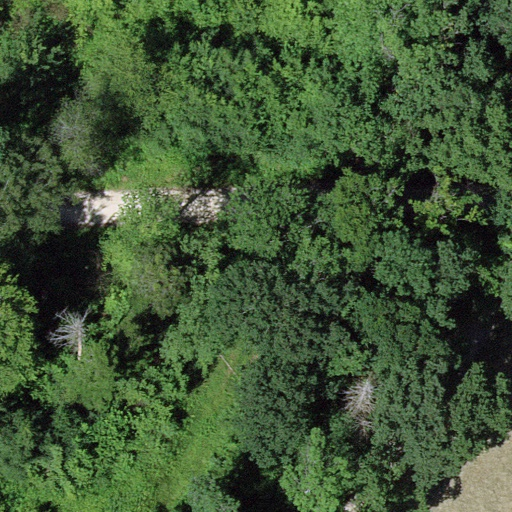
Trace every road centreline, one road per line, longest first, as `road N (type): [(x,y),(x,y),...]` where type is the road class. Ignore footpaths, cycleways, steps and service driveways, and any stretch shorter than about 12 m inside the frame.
road 1 (track): [(0,205),(511,193)]
road 2 (track): [(372,511),(511,265)]
